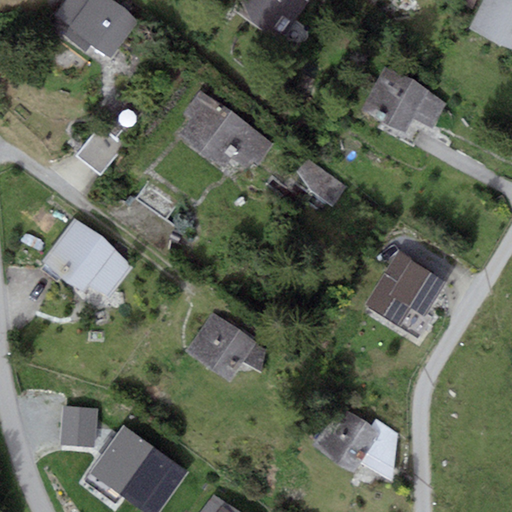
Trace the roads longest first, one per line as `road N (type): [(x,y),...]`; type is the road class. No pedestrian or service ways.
road 1 (track): [(414,511),(415,431),(437,359),(511,233)]
road 2 (residential): [(44,511),(0,384)]
